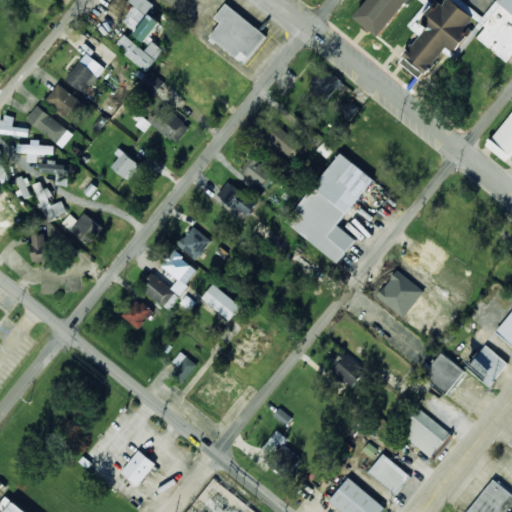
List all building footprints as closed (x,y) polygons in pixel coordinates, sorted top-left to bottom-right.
[(155,5),(148,0),(129,0),(129,1),(127,0),(113,0),(110,4),(123,14),(119,19),(146,40),(161,22),(149,13),(155,5)] [(368,0),(355,17),(380,36),(408,0),(368,0)] [(422,79),(446,46),(453,51),(476,19),(450,0),(445,0),(442,5),(435,0),(434,0),(413,29),(419,34),(399,62),(422,79)] [(511,63),(511,0),(502,0),(487,20),(461,0),(451,0),(486,26),(477,38),(511,64),(511,63)] [(210,36),(244,64),(267,35),(226,3),(215,17),(221,22),(210,36)] [(148,70),(164,50),(153,41),(146,50),(125,34),(117,45),(148,70)] [(66,78),(84,94),(106,68),(88,53),(66,78)] [(342,81),(323,68),(309,90),(328,103),(342,81)] [(152,96),(164,82),(151,71),(139,86),(152,96)] [(46,99),(72,122),(86,106),(60,83),(46,99)] [(350,121),(360,106),(344,96),(334,111),(350,121)] [(74,133),(38,105),(27,119),(63,147),(74,133)] [(176,143),(190,127),(164,105),(150,121),(176,143)] [(507,162),(511,155),(511,112),(486,145),(507,162)] [(15,116),(2,115),(0,131),(0,133),(29,136),(30,128),(14,126),(15,116)] [(301,142),(276,123),(265,137),(290,156),(301,142)] [(18,152),(28,152),(28,161),(37,162),(38,155),(54,155),(55,144),(32,143),(32,144),(18,143),(18,152)] [(128,180),(141,165),(122,150),(110,165),(128,180)] [(0,175),(1,175),(3,181),(9,178),(0,153),(0,175)] [(338,225),(374,178),(340,153),(287,223),(339,262),(356,239),(338,225)] [(241,172),(267,188),(276,173),(250,157),(241,172)] [(42,160),(41,172),(57,173),(56,185),(69,185),(70,164),(57,164),(57,161),(42,160)] [(17,178),(24,197),(31,194),(27,184),(24,175),(17,178)] [(49,221),(60,216),(65,227),(74,223),(64,199),(55,203),(48,187),(44,188),(41,181),(34,184),(49,221)] [(217,196),(249,216),(257,201),(226,182),(217,196)] [(89,245),(103,227),(84,212),(70,230),(89,245)] [(196,260),(212,241),(193,226),(178,245),(196,260)] [(31,235),(34,261),(50,260),(47,233),(31,235)] [(199,269),(173,250),(161,265),(179,279),(171,288),(180,295),(199,269)] [(436,287),(427,280),(431,274),(411,256),(400,269),(430,294),(436,287)] [(141,289),(169,310),(181,295),(153,274),(141,289)] [(388,284),(421,305),(426,297),(392,276),(388,284)] [(230,320),(242,306),(214,284),(203,298),(230,320)] [(123,315),(139,329),(153,312),(138,298),(123,315)] [(423,332),(438,319),(445,326),(455,318),(441,303),(420,321),(422,323),(418,327),(423,332)] [(511,310),(497,333),(511,343),(511,310)] [(491,385),(509,363),(486,344),(468,366),(491,385)] [(183,382),(198,364),(181,351),(173,361),(178,366),(172,373),(183,382)] [(330,368),(352,386),(366,370),(343,351),(330,368)] [(424,374),(446,394),(466,372),(443,352),(424,374)] [(452,433),(416,405),(397,430),(432,458),(452,433)] [(284,444),(289,438),(277,430),(263,448),(273,455),(267,463),(286,478),(301,458),(284,444)] [(139,486),(157,463),(139,449),(122,472),(139,486)] [(411,475),(384,453),(369,472),(397,494),(411,475)] [(343,511),(381,511),(386,507),(349,477),(329,501),(343,511)] [(511,505),(511,492),(494,479),(467,511),(506,511),(507,511),(511,505)] [(25,511),(6,498),(0,506),(0,508),(4,511),(25,511)]
